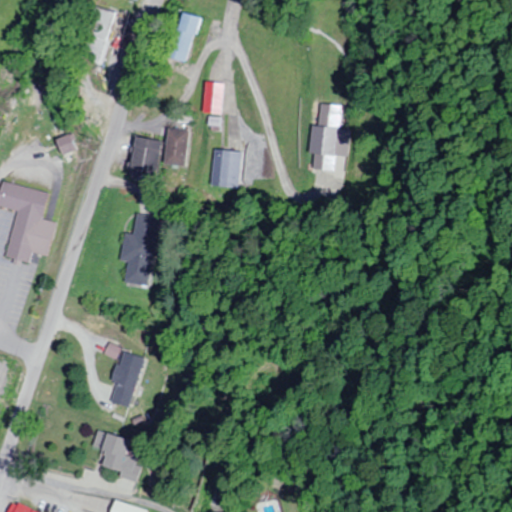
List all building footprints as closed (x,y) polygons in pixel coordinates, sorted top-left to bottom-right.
[(87,59),(109,64),(121,12),(100,7),(87,59)] [(204,17),(186,12),(173,58),(192,63),(204,17)] [(208,115),(224,115),(225,83),(209,82),(208,115)] [(343,106),(322,104),(320,126),(314,125),(312,155),(317,155),(316,170),(337,172),(338,159),(348,160),(351,129),(341,129),(343,106)] [(168,162),(188,164),(192,130),(171,128),(168,162)] [(164,140),(139,136),(133,173),(158,177),(164,140)] [(244,151),(218,149),(215,186),(242,188),(244,151)] [(0,205),(8,181),(51,193),(46,218),(60,223),(51,256),(36,252),(34,262),(26,261),(25,265),(16,263),(17,259),(9,255),(20,210),(0,205)] [(128,233),(124,261),(131,263),(128,283),(150,287),(161,216),(139,213),(136,235),(128,233)] [(133,408),(146,358),(124,352),(111,402),(133,408)] [(141,477),(145,461),(128,458),(133,438),(109,433),(102,469),(141,477)] [(43,511),(21,501),(14,511),(43,511)] [(160,511),(118,501),(115,511),(160,511)]
